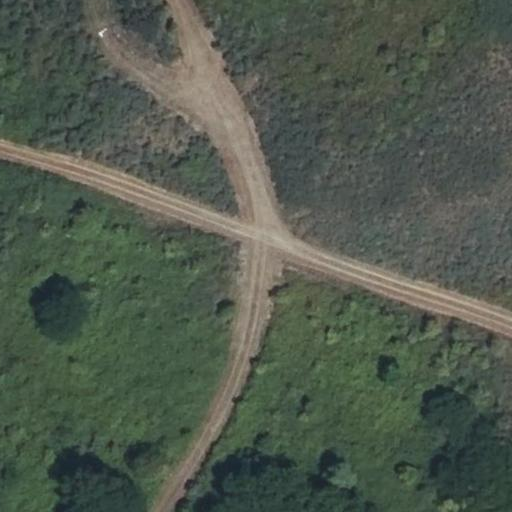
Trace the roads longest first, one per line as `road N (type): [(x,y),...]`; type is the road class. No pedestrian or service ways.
road 1 (track): [(174,0),(261,230),(244,359),(150,511)]
road 2 (track): [(511,331),(261,230),(0,153)]
